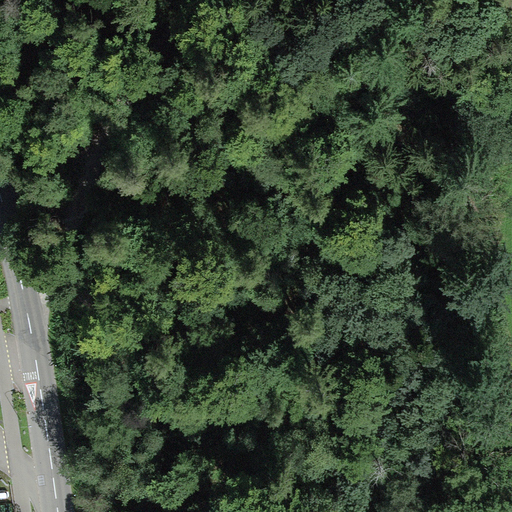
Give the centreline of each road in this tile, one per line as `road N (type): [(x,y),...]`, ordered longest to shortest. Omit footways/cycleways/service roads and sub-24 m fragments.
road 1 (track): [(199,0),(110,124),(53,284),(22,303)]
road 2 (tertiary): [(54,511),(29,334),(0,210)]
